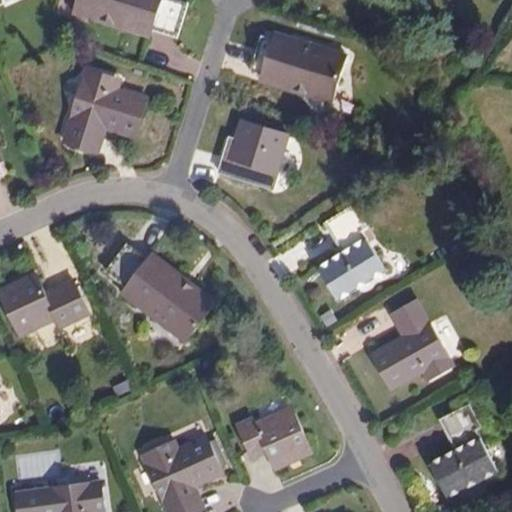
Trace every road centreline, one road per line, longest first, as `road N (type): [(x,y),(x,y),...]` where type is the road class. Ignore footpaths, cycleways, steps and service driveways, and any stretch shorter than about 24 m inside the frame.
road 1 (residential): [(378,463),(240,236),(175,189)]
road 2 (residential): [(175,189),(232,0)]
road 3 (residential): [(175,189),(77,198),(0,234)]
road 4 (residential): [(378,463),(264,511)]
